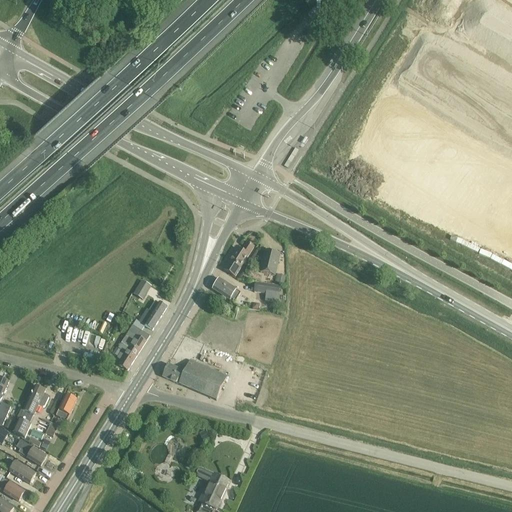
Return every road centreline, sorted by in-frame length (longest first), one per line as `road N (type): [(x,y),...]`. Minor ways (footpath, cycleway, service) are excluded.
road 1 (unclassified): [(511,489),(134,389)]
road 2 (motorway): [(0,221),(242,0)]
road 3 (motorway): [(206,0),(0,189)]
road 4 (primary): [(257,177),(10,48)]
road 5 (primary): [(0,74),(233,200)]
road 6 (motorway): [(257,177),(380,0)]
road 7 (primary): [(134,389),(183,313),(233,200)]
road 8 (primary): [(233,200),(419,279)]
road 9 (primary): [(419,279),(257,177)]
road 10 (residential): [(120,387),(37,511)]
road 11 (primary): [(59,511),(134,389)]
road 12 (unclassified): [(120,387),(0,356)]
